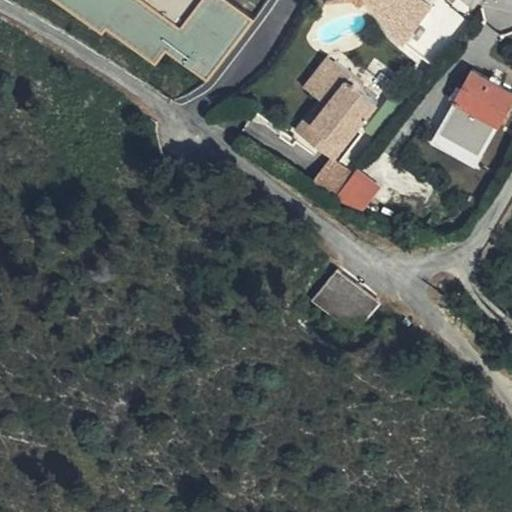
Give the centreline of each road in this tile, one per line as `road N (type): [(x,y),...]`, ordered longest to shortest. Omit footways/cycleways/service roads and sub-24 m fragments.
road 1 (residential): [(0,3),(411,262),(471,250),(511,181)]
road 2 (unknown): [(190,124),(277,0)]
